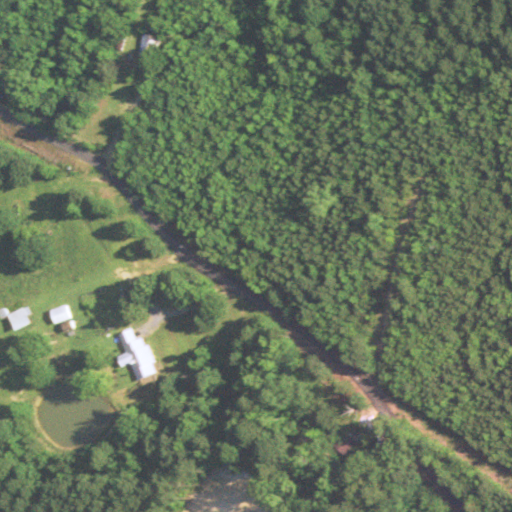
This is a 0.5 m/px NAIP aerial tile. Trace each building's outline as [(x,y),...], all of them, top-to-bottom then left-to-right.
[(159,61),(164,18),(149,16),(144,59),(159,61)] [(0,68),(7,69),(9,51),(0,49),(0,68)] [(35,223),(19,217),(9,248),(26,253),(35,223)] [(35,323),(28,307),(12,314),(20,330),(35,323)] [(162,373),(148,336),(139,340),(134,328),(122,333),(129,353),(122,356),(126,367),(137,363),(143,380),(162,373)] [(340,444),(351,455),(366,441),(355,430),(340,444)]
